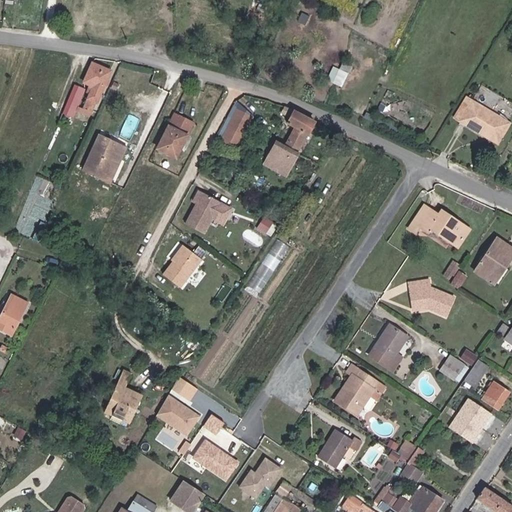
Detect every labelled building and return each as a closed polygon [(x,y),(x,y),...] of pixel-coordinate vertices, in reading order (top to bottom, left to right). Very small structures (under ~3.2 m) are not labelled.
[(344,62),(341,68),(333,65),(328,79),(344,85),(352,65),(344,62)] [(99,96),(94,108),(102,111),(120,71),(104,64),(96,83),(99,85),(95,94),(99,96)] [(93,91),(85,87),(80,101),(86,104),(93,91)] [(86,104),(80,101),(77,108),(83,111),(86,104)] [(259,108),(251,104),(237,131),(244,135),(259,108)] [(466,122),(498,141),(500,138),(511,144),(511,143),(511,124),(477,105),(466,122)] [(210,118),(185,107),(169,143),(194,153),(210,118)] [(286,140),(308,151),(327,121),(297,107),(294,112),(300,118),(286,140)] [(265,111),(259,108),(244,135),(237,131),(235,134),(249,142),(250,139),(265,111)] [(128,180),(140,144),(113,135),(100,171),(128,180)] [(308,151),(286,140),(284,143),(291,148),(285,159),(298,167),(308,151)] [(197,224),(215,233),(232,201),(213,192),(197,224)] [(91,216),(103,221),(112,203),(98,199),(91,216)] [(466,248),(476,235),(463,226),(465,223),(451,214),(448,216),(434,207),(419,229),(424,232),(428,226),(437,232),(436,234),(454,247),(458,242),(466,248)] [(269,226),(277,231),(283,222),(275,216),(269,226)] [(463,226),(476,235),(478,232),(465,223),(463,226)] [(251,286),(262,292),(288,243),(277,238),(251,286)] [(485,273),(501,284),(511,266),(511,243),(508,240),(485,273)] [(192,288),(213,259),(195,245),(185,257),(187,259),(185,262),(175,275),(192,288)] [(451,282),(459,288),(469,272),(452,261),(444,273),(453,278),(451,282)] [(511,266),(501,284),(505,286),(511,275),(511,266)] [(471,271),(463,283),(470,288),(479,276),(471,271)] [(128,286),(133,288),(138,290),(141,281),(137,280),(132,277),(128,286)] [(28,286),(14,312),(33,321),(50,287),(33,280),(29,287),(28,286)] [(423,284),(427,309),(444,307),(443,311),(457,318),(466,297),(444,288),(443,281),(423,284)] [(402,326),(380,357),(398,369),(420,338),(402,326)] [(467,348),(461,358),(472,365),(478,355),(467,348)] [(476,368),(460,358),(454,366),(470,377),(476,368)] [(489,363),(485,369),(474,386),(482,390),(496,371),(492,368),(494,365),(489,363)] [(355,377),(359,380),(344,402),(363,415),(376,395),(383,400),(391,387),(361,368),(355,377)] [(135,370),(118,408),(125,411),(127,407),(139,411),(137,415),(143,418),(152,398),(151,394),(149,393),(146,393),(143,394),(139,394),(137,396),(133,394),(142,374),(135,370)] [(209,389),(191,377),(183,390),(200,401),(209,389)] [(511,410),(511,392),(506,389),(496,406),(510,414),(511,410)] [(211,419),(179,397),(168,416),(198,437),(211,419)] [(484,446),(502,418),(479,402),(460,430),(484,446)] [(125,411),(118,408),(116,411),(117,411),(122,413),(122,419),(133,423),(135,419),(136,419),(138,420),(142,422),(143,418),(137,415),(139,411),(127,407),(125,411)] [(236,425),(223,416),(215,428),(228,437),(236,425)] [(363,441),(348,432),(330,460),(348,471),(362,452),(366,455),(373,444),(365,439),(363,441)] [(405,463),(417,444),(406,438),(398,451),(394,448),(390,454),(405,463)] [(249,464),(216,442),(204,460),(236,482),(249,464)] [(263,473),(251,489),(268,500),(277,487),(281,489),(293,471),(277,460),(267,475),(263,473)] [(432,474),(420,465),(413,474),(417,477),(426,483),(432,474)] [(417,477),(413,474),(404,487),(408,490),(417,477)] [(200,511),(212,494),(193,482),(179,503),(193,511),(200,511)] [(402,496),(395,507),(403,511),(419,511),(421,510),(423,511),(448,511),(455,501),(430,485),(422,496),(415,491),(414,493),(409,500),(403,497),(402,496)] [(399,495),(402,496),(403,497),(408,490),(404,487),(399,495)] [(486,502),(501,511),(511,511),(511,502),(493,489),(486,502)] [(68,511),(63,511),(89,511),(95,504),(94,500),(82,493),(79,494),(68,511)] [(393,505),(395,507),(402,496),(399,495),(393,505)] [(383,511),(361,497),(354,506),(362,511),(383,511)] [(150,498),(144,507),(153,511),(168,511),(170,509),(150,498)]
